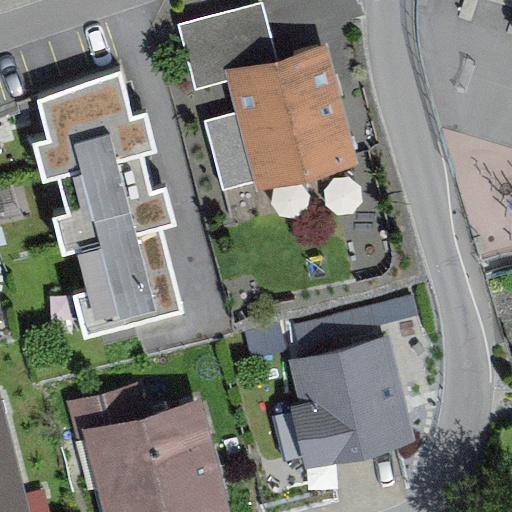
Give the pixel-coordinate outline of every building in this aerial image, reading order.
[(245,60),(287,49),(274,0),(259,0),(192,18),(208,81),(248,70),(245,60)] [(287,49),(245,60),(248,70),(277,182),(369,158),(337,36),(287,49)] [(79,199),(64,203),(74,242),(89,238),(99,276),(83,280),(94,326),(194,301),(193,297),(191,290),(182,255),(173,220),(191,215),(181,176),(162,181),(152,143),(169,139),(159,98),(141,103),(131,64),(48,85),(58,124),(44,127),(54,168),(69,164),(79,199)] [(326,454),(427,429),(400,324),(300,349),(326,454)] [(45,511),(11,385),(0,387),(0,511),(45,511)] [(232,511),(215,404),(100,422),(113,511),(232,511)]
